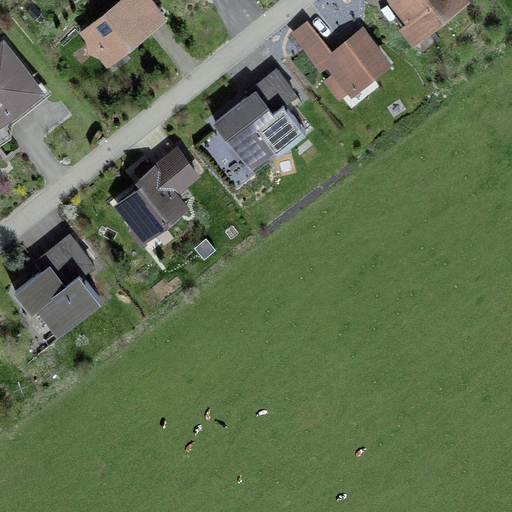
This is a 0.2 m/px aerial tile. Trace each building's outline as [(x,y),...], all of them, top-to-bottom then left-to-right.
[(119,0),(82,31),(107,62),(163,17),(149,0),(119,0)] [(399,27),(414,45),(468,0),(391,0),(390,1),(407,21),(399,27)] [(307,18),(291,31),(320,67),(327,62),(324,57),(333,50),(307,18)] [(327,62),(353,94),(392,63),(363,26),(333,50),(324,57),(327,62)] [(0,121),(40,90),(2,41),(0,43),(0,121)] [(217,121),(252,164),(275,146),(277,149),(303,129),(284,105),(274,113),(256,90),(217,121)] [(116,204),(145,244),(194,207),(180,187),(200,172),(180,146),(142,174),(147,181),(116,204)] [(37,307),(57,332),(100,298),(79,272),(94,261),(70,231),(32,261),(40,270),(14,291),(30,312),(37,307)]
